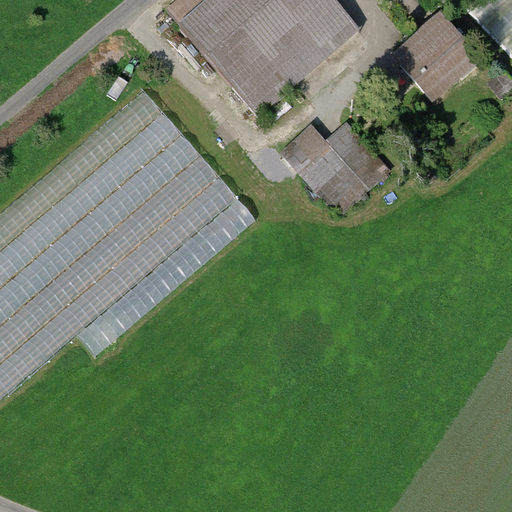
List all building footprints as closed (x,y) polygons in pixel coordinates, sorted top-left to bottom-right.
[(332,0),(207,0),(179,25),(260,116),(358,29),(332,0)] [(511,0),(483,0),(473,9),(511,49),(511,0)] [(443,14),(396,53),(434,99),(481,60),(443,14)] [(68,378),(261,223),(153,90),(53,170),(28,210),(32,216),(48,225),(42,234),(0,268),(0,403),(54,360),(68,378)] [(310,126),(282,151),(340,217),(389,173),(347,125),(326,143),(310,126)] [(463,473),(452,466),(420,511),(484,511),(501,488),(478,473),(468,488),(458,481),(463,473)]
